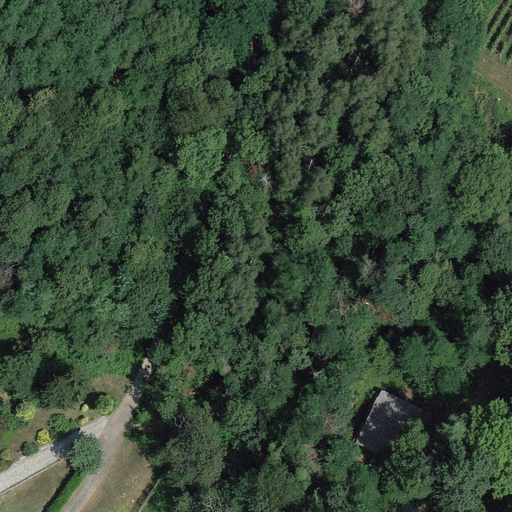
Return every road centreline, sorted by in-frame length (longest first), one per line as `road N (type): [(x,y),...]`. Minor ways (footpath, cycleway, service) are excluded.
road 1 (track): [(267,0),(173,311),(125,418),(69,511)]
road 2 (track): [(511,456),(489,394),(511,339)]
